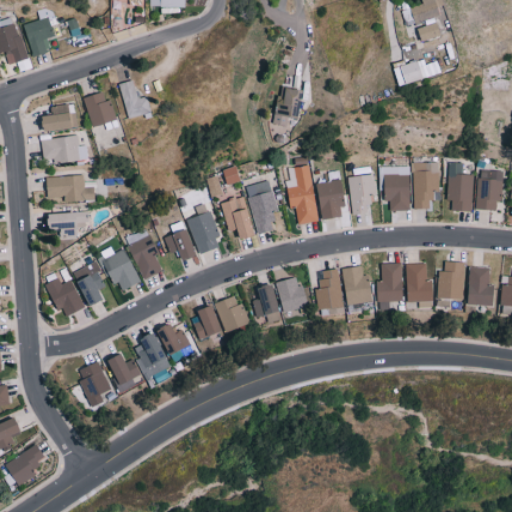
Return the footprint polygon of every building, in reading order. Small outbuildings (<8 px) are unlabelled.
[(421,0),(422,4),(410,7),(414,22),(440,16),(435,0),(421,0)] [(46,38),(54,35),(47,16),(22,25),(33,56),(50,49),(46,38)] [(27,58),(16,22),(0,27),(0,52),(4,51),(8,64),(27,58)] [(418,27),(421,40),(441,36),(438,23),(418,27)] [(426,57),(394,69),(400,86),(433,74),(426,57)] [(147,96),(137,98),(133,80),(120,83),(127,117),(151,112),(147,96)] [(288,116),(301,117),(302,89),(277,87),(275,124),(287,125),(288,116)] [(114,120),(105,91),(83,97),(92,127),(107,122),(114,120)] [(52,114),(42,116),(45,131),(73,126),(69,103),(51,106),(52,114)] [(43,159),(53,158),(53,162),(87,158),(85,145),(78,146),(76,135),(40,140),(43,159)] [(429,208),(429,200),(433,200),(433,189),(438,189),(439,163),(413,162),(412,208),(429,208)] [(451,210),(471,211),(473,174),(462,174),(463,162),(448,162),(446,200),(451,200),(451,210)] [(222,170),(227,185),(241,180),(236,165),(222,170)] [(287,168),(289,180),(285,180),(289,207),(294,206),(296,223),(316,221),(309,165),(287,168)] [(321,219),(345,215),(338,170),(327,172),(328,181),(315,183),(321,219)] [(502,171),(477,170),(476,209),(495,209),(496,201),(501,201),(502,171)] [(367,212),(367,204),(371,204),(370,193),(375,193),(372,174),(348,177),(352,214),(367,212)] [(390,210),(410,209),(409,174),(383,174),(384,201),(389,200),(390,210)] [(46,177),(47,197),(65,196),(65,201),(94,200),(94,187),(84,187),(83,175),(46,177)] [(257,234),(275,229),(271,212),(276,210),(269,180),(245,186),(257,234)] [(220,202),(228,231),(238,228),(241,239),(255,235),(244,196),(220,202)] [(186,220),(199,254),(218,247),(215,238),(219,236),(209,211),(186,220)] [(48,213),(49,228),(60,228),(60,235),(77,235),(76,227),(87,227),(86,212),(48,213)] [(197,255),(187,229),(164,238),(170,253),(177,250),(181,261),(197,255)] [(128,244),(142,279),(161,271),(154,255),(158,253),(150,233),(132,240),(133,242),(128,244)] [(124,248),(113,253),(110,246),(98,252),(112,284),(117,282),(121,291),(139,283),(124,248)] [(463,299),(464,262),(444,261),(444,271),(438,271),(437,306),(450,306),(451,298),(463,299)] [(89,306),(103,299),(98,289),(106,286),(93,262),(72,272),(89,306)] [(402,300),(401,262),(380,263),(380,280),(376,280),(377,309),(389,309),(389,300),(402,300)] [(418,308),(432,308),(432,278),(427,278),(426,263),(406,264),(407,301),(418,301),(418,308)] [(341,268),(348,312),(371,309),(365,265),(341,268)] [(494,286),(489,286),(489,267),(469,266),(467,304),(493,305),(494,286)] [(319,271),(322,287),(315,288),(319,316),(343,312),(337,268),(319,271)] [(511,275),(503,275),(501,314),(511,313),(511,275)] [(283,311),(311,306),(306,285),(298,286),(296,277),(277,281),(283,311)] [(62,318),(84,308),(70,279),(60,283),(58,278),(46,283),(62,318)] [(273,284),(258,287),(261,298),(251,300),(256,320),(266,317),(268,323),(282,319),(273,284)] [(215,302),(223,331),(248,325),(243,302),(236,304),(235,297),(215,302)] [(192,313),(198,338),(222,332),(216,308),(192,313)] [(183,329),(175,332),(172,324),(159,329),(169,355),(190,347),(183,329)] [(145,380),(153,376),(157,383),(170,377),(166,368),(170,366),(156,334),(133,344),(139,358),(136,359),(145,380)] [(132,378),(140,374),(133,358),(126,362),(122,354),(106,361),(121,392),(135,385),(132,378)] [(109,390),(99,362),(78,369),(82,379),(79,380),(89,407),(102,402),(99,393),(109,390)] [(0,385),(0,405),(9,404),(7,385),(0,385)] [(21,431),(16,417),(0,423),(0,448),(16,442),(13,435),(21,431)] [(45,459),(36,444),(5,463),(18,485),(36,474),(32,467),(45,459)]
